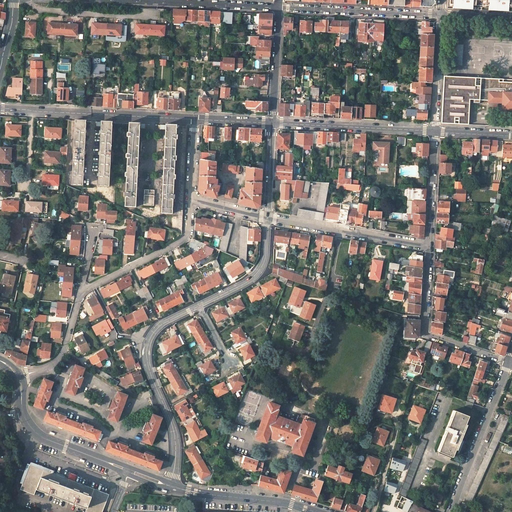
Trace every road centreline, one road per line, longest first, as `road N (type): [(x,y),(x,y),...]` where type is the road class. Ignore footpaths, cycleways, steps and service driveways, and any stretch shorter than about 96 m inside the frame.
road 1 (unclassified): [(267,217),(265,255),(251,278),(158,326),(147,344),(175,438),(169,485)]
road 2 (unclassified): [(0,109),(194,118)]
road 3 (unclassified): [(429,246),(425,334),(507,362)]
road 4 (unclassified): [(429,246),(267,217)]
road 5 (unclassified): [(441,16),(278,7)]
road 6 (unclassified): [(272,122),(435,130)]
road 7 (unclassified): [(19,375),(31,427),(129,470)]
road 8 (unclassified): [(451,511),(507,362)]
road 9 (unclassified): [(81,291),(181,241),(190,198)]
road 10 (unclassified): [(130,0),(278,7)]
road 11 (unclassified): [(169,485),(314,511)]
